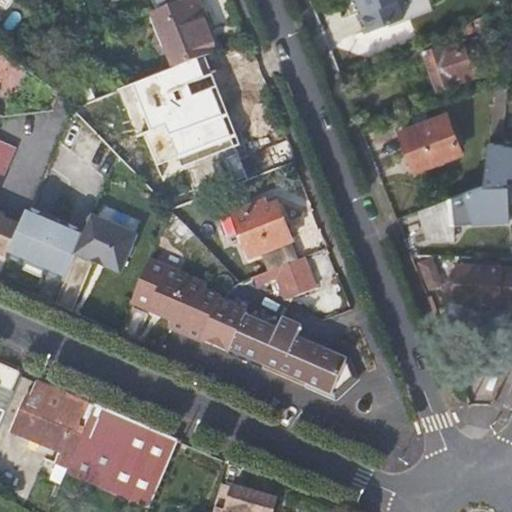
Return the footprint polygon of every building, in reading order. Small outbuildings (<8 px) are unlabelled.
[(218,50),(197,0),(175,0),(158,7),(152,9),(149,10),(173,67),(218,50)] [(402,11),(398,0),(361,0),(366,12),(375,9),(379,19),(402,11)] [(445,57),(438,39),(424,45),(439,87),(484,71),(475,45),(445,57)] [(499,185),(510,87),(497,82),(497,83),(492,132),(487,182),(424,207),(430,237),(455,238),(455,220),(511,216),(510,185),(499,185)] [(109,109),(102,95),(72,107),(119,156),(129,166),(169,208),(184,203),(157,166),(176,156),(147,94),(109,109)] [(404,132),(418,168),(465,149),(450,111),(404,132)] [(0,182),(15,148),(0,141),(0,182)] [(279,201),(269,205),(266,198),(234,211),(250,255),(293,237),(279,201)] [(20,226),(7,256),(64,282),(76,254),(85,232),(28,207),(20,226)] [(0,216),(0,253),(7,256),(20,226),(0,216)] [(85,232),(76,254),(121,274),(139,235),(92,216),(85,232)] [(293,243),(262,255),(268,271),(276,268),(299,258),(293,243)] [(319,286),(306,255),(299,258),(276,268),(278,275),(288,298),(319,286)] [(217,343),(235,351),(338,398),(359,380),(350,357),(300,334),(303,325),(285,317),(280,326),(251,311),(252,314),(233,305),(219,299),(219,296),(206,290),(208,284),(151,258),(132,302),(152,311),(154,307),(175,315),(170,326),(201,339),(203,337),(217,343)] [(503,323),(504,298),(504,287),(511,288),(511,286),(511,262),(458,259),(456,294),(467,295),(467,320),(503,323)] [(259,282),(278,275),(276,268),(268,271),(256,276),(259,282)] [(0,361),(0,421),(22,371),(0,361)] [(8,432),(71,459),(96,402),(60,387),(38,377),(30,396),(25,395),(8,432)] [(136,420),(96,402),(71,459),(66,472),(148,507),(177,438),(136,420)] [(273,511),(278,496),(233,484),(226,510),(227,511),(273,511)]
